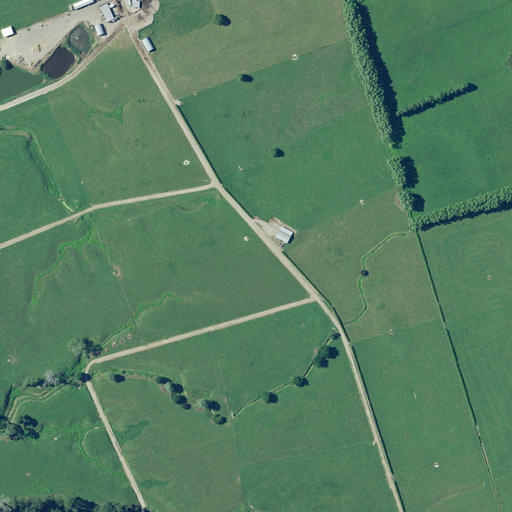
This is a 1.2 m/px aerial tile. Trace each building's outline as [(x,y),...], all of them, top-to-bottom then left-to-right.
[(95,2),(94,0),(84,0),(74,4),(76,9),(95,2)] [(137,10),(137,8),(139,8),(139,1),(137,1),(137,0),(131,0),(131,10),(137,10)] [(101,7),(104,13),(101,15),(102,16),(104,15),(107,22),(115,19),(114,17),(119,15),(116,9),(111,11),(110,9),(115,7),(113,4),(109,6),(108,4),(101,7)] [(47,33),(46,31),(57,26),(58,28),(68,24),(70,22),(70,21),(71,21),(71,20),(71,19),(71,18),(70,17),(70,16),(69,16),(69,15),(68,15),(67,15),(67,14),(66,14),(7,39),(6,39),(5,40),(5,41),(5,42),(5,43),(5,44),(5,45),(6,46),(7,47),(8,47),(9,47),(13,47),(47,33)] [(104,34),(100,24),(95,26),(98,36),(104,34)] [(154,49),(147,37),(142,40),(148,52),(154,49)] [(45,48),(41,40),(28,47),(32,55),(45,48)] [(293,233),(281,226),(275,237),(287,243),(293,233)]
